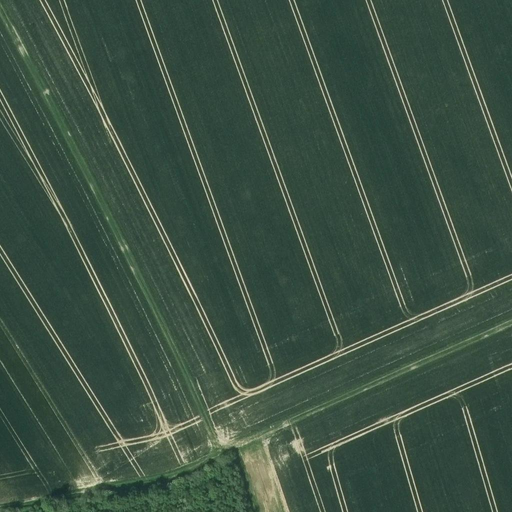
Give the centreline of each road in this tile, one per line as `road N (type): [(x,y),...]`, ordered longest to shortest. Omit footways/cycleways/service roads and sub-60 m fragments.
road 1 (track): [(221,456),(0,15)]
road 2 (track): [(266,433),(170,478),(0,511)]
road 3 (track): [(511,320),(266,433)]
